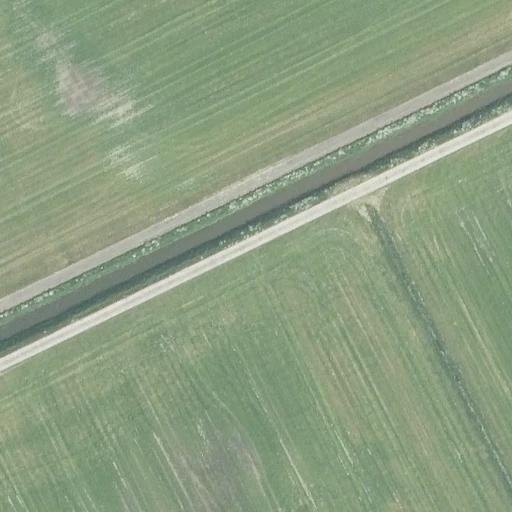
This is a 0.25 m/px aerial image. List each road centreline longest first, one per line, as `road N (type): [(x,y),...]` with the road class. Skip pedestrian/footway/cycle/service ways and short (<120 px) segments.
road 1 (track): [(511,58),(0,307)]
road 2 (unclassified): [(0,364),(511,117)]
